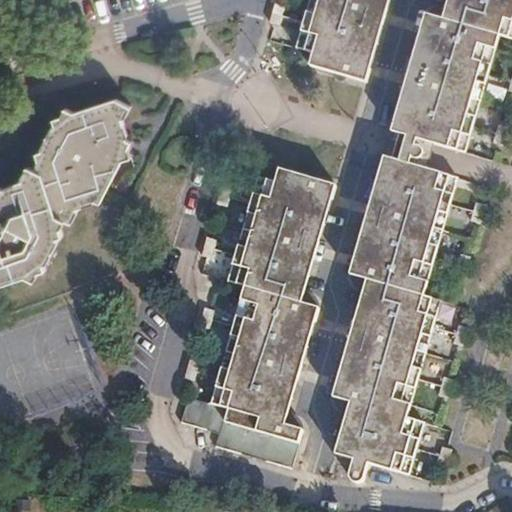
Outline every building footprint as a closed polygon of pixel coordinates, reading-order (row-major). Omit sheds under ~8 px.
[(311,65),(337,73),(357,0),(312,0),(299,47),(314,52),(311,65)] [(347,61),(371,68),(374,59),(377,48),(380,36),(391,0),(357,0),(337,73),(344,74),(347,61)] [(399,109),(393,131),(408,135),(418,138),(423,140),(454,37),(470,41),(482,0),(449,0),(444,19),(451,21),(447,34),(422,28),(399,109)] [(454,37),(423,140),(466,152),(498,34),(511,37),(511,0),(482,0),(470,41),(454,37)] [(284,6),(275,4),(270,21),(279,24),(284,6)] [(426,14),(422,28),(447,34),(451,21),(444,19),(436,16),(426,14)] [(367,81),(371,68),(347,61),(344,74),(353,77),(367,81)] [(39,158),(35,168),(44,172),(57,214),(66,219),(72,222),(78,211),(77,207),(94,202),(97,199),(102,202),(123,160),(120,150),(129,148),(132,140),(121,135),(118,126),(124,124),(123,118),(126,117),(132,105),(117,98),(74,112),(66,107),(61,116),(54,119),(56,123),(53,124),(41,148),(42,149),(37,152),(39,158)] [(508,127),(500,124),(494,142),(502,144),(508,127)] [(408,135),(400,161),(410,164),(413,156),(414,158),(416,159),(419,160),(422,158),(424,156),(425,152),(424,148),(421,146),(418,146),(415,146),(418,138),(408,135)] [(385,157),(356,260),(377,267),(374,280),(369,279),(339,383),(356,388),(352,401),(337,454),(358,460),(368,462),(383,410),(407,416),(410,404),(369,392),(403,274),(386,270),(416,166),(410,164),(400,161),(385,157)] [(44,172),(35,168),(29,165),(22,178),(23,180),(19,182),(21,188),(12,191),(0,186),(0,185),(0,284),(27,275),(34,279),(39,270),(45,269),(44,263),(48,261),(59,242),(58,237),(63,235),(61,229),(66,219),(57,214),(44,172)] [(458,177),(416,166),(386,270),(403,274),(369,392),(410,404),(441,300),(424,295),(458,177)] [(272,294),(307,177),(295,173),(280,169),(277,182),(261,178),(231,282),(248,287),(272,294)] [(306,291),(333,199),(310,192),(314,179),(307,177),(272,294),(248,287),(244,300),(285,312),(252,429),(275,435),(280,422),(287,424),(293,404),(312,336),(316,322),(293,315),(297,301),(303,303),(306,291)] [(310,192),(333,199),(337,185),(314,179),(310,192)] [(232,188),(223,186),(218,203),(227,206),(232,188)] [(485,204),(477,202),(472,219),(480,222),(485,204)] [(216,240),(208,237),(203,255),(211,258),(216,240)] [(471,256),(462,254),(456,271),(466,274),(471,256)] [(377,267),(356,260),(354,267),(352,274),(369,279),(374,280),(377,267)] [(285,312),(244,300),(215,403),(230,408),(227,421),(252,429),(285,312)] [(320,307),(303,303),(297,301),(293,315),(316,322),(320,307)] [(215,310),(206,308),(201,326),(210,328),(215,310)] [(469,327),(460,325),(455,343),(463,345),(469,327)] [(200,362),(191,360),(186,377),(195,380),(200,362)] [(453,379),(445,377),(440,395),(449,397),(453,379)] [(356,388),(339,383),(335,396),(352,401),(356,388)] [(215,403),(189,396),(182,422),(220,433),(217,446),(293,468),(300,443),(275,435),(252,429),(227,421),(230,408),(215,403)] [(424,421),(407,416),(383,410),(368,462),(409,474),(424,421)] [(304,429),(287,424),(280,422),(275,435),(300,443),(304,429)] [(452,449),(444,447),(438,465),(447,468),(452,449)] [(368,462),(358,460),(356,467),(355,468),(352,469),(351,471),(350,474),(352,479),(355,481),(358,482),(361,481),(362,481),(364,479),(365,477),(365,475),(365,471),(368,462)]
